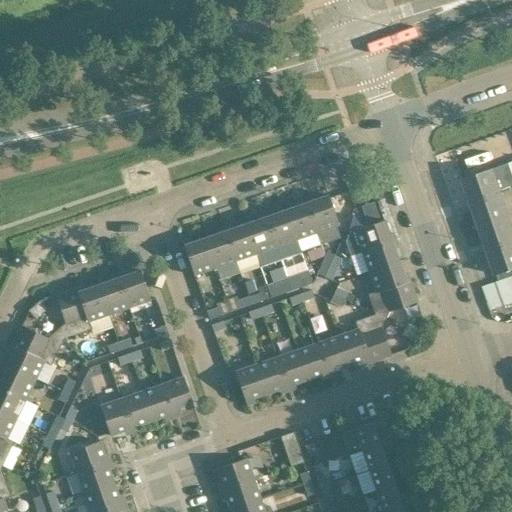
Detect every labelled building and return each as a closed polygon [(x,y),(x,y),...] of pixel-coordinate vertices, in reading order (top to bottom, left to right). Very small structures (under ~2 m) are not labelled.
[(503,194),(511,190),(511,172),(509,165),(495,170),(464,181),(472,204),(503,194)] [(511,217),(503,194),(472,204),(480,228),(511,217)] [(339,225),(335,214),(328,195),(308,202),(318,232),(339,225)] [(318,232),(308,202),(287,209),(298,239),(318,232)] [(298,239),(287,209),(267,216),(277,246),(282,259),(302,252),(298,239)] [(282,259),(277,246),(267,216),(246,223),(257,253),(261,267),(282,259)] [(511,242),(511,220),(511,217),(480,228),(488,251),(511,242)] [(349,232),(345,241),(350,256),(362,252),(392,242),(384,220),(354,230),(349,232)] [(257,253),(246,223),(226,230),(236,261),(241,274),(261,267),(257,253)] [(236,261),(226,230),(205,238),(216,268),(236,261)] [(216,268),(205,238),(185,245),(183,241),(182,241),(194,275),(216,268)] [(398,261),(398,259),(392,242),(362,252),(368,271),(398,261)] [(511,269),(511,242),(488,251),(496,275),(511,269)] [(327,251),(322,262),(329,266),(335,254),(327,251)] [(335,254),(329,266),(337,269),(342,257),(335,254)] [(406,281),(405,280),(398,261),(368,271),(375,292),(406,281)] [(324,276),(329,266),(322,262),(317,272),(324,276)] [(331,280),(337,269),(329,266),(324,276),(331,280)] [(140,270),(119,277),(130,307),(150,300),(140,270)] [(307,271),(288,278),(292,290),(312,283),(307,271)] [(511,303),(511,276),(498,282),(482,288),(491,311),(511,303)] [(130,307),(119,277),(99,284),(110,314),(130,307)] [(288,278),(268,285),(272,297),(292,290),(288,278)] [(410,279),(405,280),(406,281),(375,292),(368,294),(374,313),(385,319),(389,311),(417,302),(410,279)] [(110,314),(99,284),(79,291),(90,322),(110,314)] [(337,286),(333,294),(344,299),(348,291),(337,286)] [(90,322),(79,291),(77,287),(55,295),(65,323),(56,331),(64,339),(92,329),(89,322),(90,322)] [(312,288),(300,292),(303,301),(315,297),(312,288)] [(259,292),(248,296),(251,305),(262,301),(259,292)] [(303,301),(300,292),(289,297),(292,305),(303,301)] [(340,307),(344,299),(333,294),(330,301),(340,307)] [(251,305),(248,296),(237,300),(240,308),(251,305)] [(48,309),(40,300),(34,305),(42,314),(48,309)] [(271,303),(259,307),(262,315),(274,311),(271,303)] [(42,314),(34,305),(28,311),(36,320),(42,314)] [(218,307),(207,311),(209,319),(221,315),(218,307)] [(262,315),(259,307),(248,311),(251,320),(262,315)] [(391,355),(382,327),(385,319),(374,313),(375,314),(355,321),(357,329),(368,359),(369,363),(391,355)] [(225,328),(223,320),(211,325),(214,332),(225,328)] [(407,321),(404,328),(415,333),(418,326),(407,321)] [(64,339),(56,331),(48,338),(21,325),(11,347),(15,349),(43,363),(44,362),(51,366),(64,339)] [(168,333),(165,326),(154,330),(156,337),(168,333)] [(411,340),(415,333),(404,328),(401,335),(411,340)] [(368,359),(357,329),(337,336),(347,366),(368,359)] [(347,366),(337,336),(317,343),(327,373),(347,366)] [(130,338),(118,342),(121,350),(133,346),(130,338)] [(173,347),(170,339),(158,343),(161,350),(173,347)] [(121,350),(118,342),(107,345),(110,354),(121,350)] [(327,373),(317,343),(297,350),(307,380),(327,373)] [(15,349),(5,367),(34,381),(43,363),(15,349)] [(140,349),(129,353),(132,361),(143,357),(140,349)] [(307,380),(297,350),(276,357),(287,387),(307,380)] [(132,361),(129,353),(117,357),(120,365),(132,361)] [(287,387),(276,357),(256,363),(267,394),(287,387)] [(267,394),(256,363),(235,371),(247,406),(248,405),(247,401),(267,394)] [(0,388),(25,400),(34,381),(5,367),(0,378),(0,388)] [(194,407),(183,376),(162,384),(173,414),(194,407)] [(68,377),(62,389),(71,393),(76,381),(68,377)] [(173,414),(162,384),(141,391),(152,421),(173,414)] [(0,411),(16,419),(25,400),(0,388),(0,411)] [(62,389),(57,399),(65,403),(71,393),(62,389)] [(152,421),(141,391),(121,398),(131,428),(152,421)] [(131,428),(121,398),(100,406),(104,417),(110,435),(131,428)] [(70,406),(64,417),(72,421),(78,410),(70,406)] [(0,434),(7,438),(16,419),(0,411),(0,434)] [(389,417),(389,416),(355,428),(362,450),(392,439),(385,419),(389,417)] [(67,431),(72,421),(64,417),(60,428),(67,431)] [(52,424),(47,434),(55,438),(60,428),(52,424)] [(304,462),(299,447),(294,432),(281,436),(291,466),(304,462)] [(7,438),(0,434),(0,468),(1,469),(14,442),(7,438)] [(49,449),(55,438),(47,434),(42,445),(49,449)] [(399,459),(392,439),(362,450),(369,470),(399,459)] [(99,441),(81,447),(69,452),(76,472),(107,462),(99,441)] [(316,454),(312,443),(305,445),(309,457),(316,454)] [(246,458),(216,468),(223,489),(254,478),(247,459),(246,458)] [(406,480),(399,459),(369,470),(376,490),(406,480)] [(114,482),(107,462),(76,472),(84,493),(114,482)] [(11,497),(1,469),(0,468),(0,500),(3,500),(3,499),(11,497)] [(300,473),(303,484),(312,482),(308,470),(300,473)] [(316,475),(320,486),(327,484),(323,473),(316,475)] [(261,499),(254,478),(223,489),(230,509),(261,499)] [(413,500),(406,480),(376,490),(383,511),(413,500)] [(96,511),(121,503),(114,482),(84,493),(90,511),(96,511)] [(315,493),(312,482),(303,484),(307,496),(315,493)] [(330,496),(327,484),(320,486),(323,498),(330,496)] [(46,493),(50,504),(58,502),(54,490),(46,493)] [(33,498),(37,509),(44,507),(40,495),(33,498)] [(265,511),(261,499),(230,509),(231,511),(265,511)] [(417,511),(413,500),(383,511),(417,511)] [(61,511),(58,502),(50,504),(52,511),(61,511)] [(124,511),(121,503),(96,511),(124,511)]
